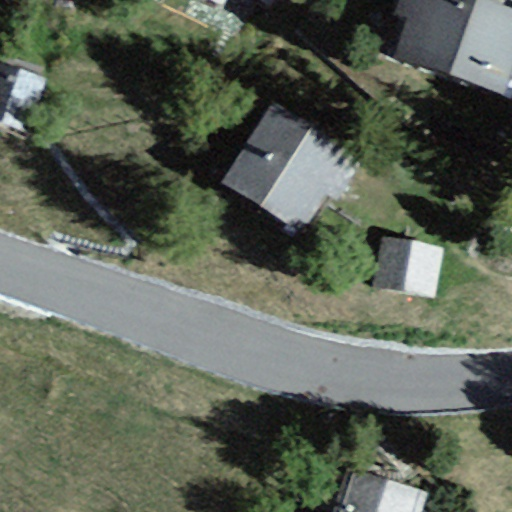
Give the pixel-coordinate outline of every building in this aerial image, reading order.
[(143,0),(229,34),(242,0),(143,0)] [(511,93),(511,14),(468,0),(356,0),(335,68),(503,122),(511,93)] [(27,88),(0,80),(0,153),(7,155),(27,88)] [(224,102),(165,192),(254,250),(313,161),(224,102)] [(511,161),(496,239),(511,242),(511,161)] [(413,262),(341,241),(321,308),(394,329),(413,262)] [(374,511),(309,488),(299,511),(374,511)]
